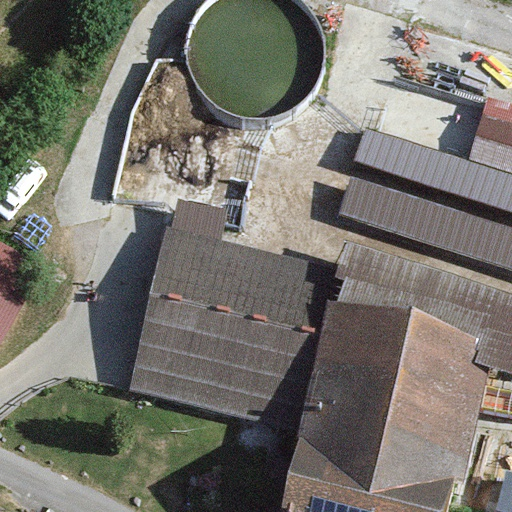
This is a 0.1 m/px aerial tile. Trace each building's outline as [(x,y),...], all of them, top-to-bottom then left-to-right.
[(294,98),(312,14),(243,0),(206,0),(193,67),(233,75),(231,85),(294,98)] [(511,128),(482,121),(470,163),(364,135),(338,233),(511,278),(511,128)] [(336,279),(169,241),(127,401),(305,441),(291,511),(459,511),(495,363),(327,318),(336,279)] [(0,371),(45,283),(0,257),(0,371)] [(495,511),(511,511),(511,489),(499,487),(495,511)]
